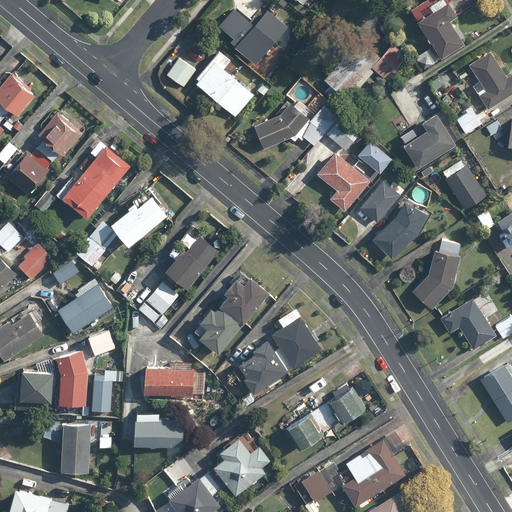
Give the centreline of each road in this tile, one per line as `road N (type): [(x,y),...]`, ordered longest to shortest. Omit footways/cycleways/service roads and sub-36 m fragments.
road 1 (residential): [(103,78),(346,289),(492,511)]
road 2 (residential): [(10,0),(103,78)]
